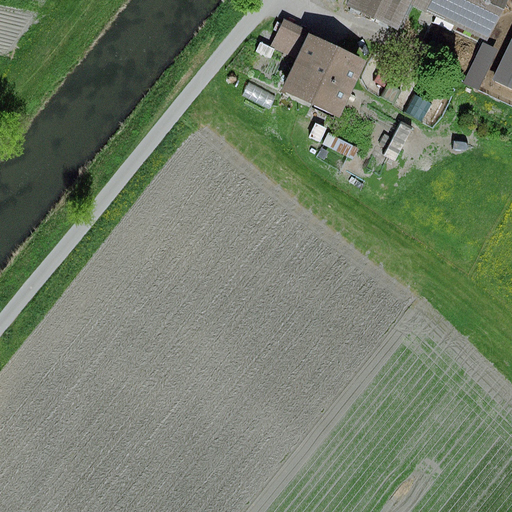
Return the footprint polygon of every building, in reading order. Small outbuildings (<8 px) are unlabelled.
[(350,0),(347,6),(399,31),(411,5),(413,0),(350,0)] [(413,0),(411,5),(487,42),(507,0),(413,0)] [(310,32),(284,19),(271,47),(297,59),(282,91),(341,118),(368,61),(309,34),(310,32)] [(511,38),(492,81),(511,89),(511,38)] [(498,50),(483,43),(463,83),(479,91),(498,50)]
